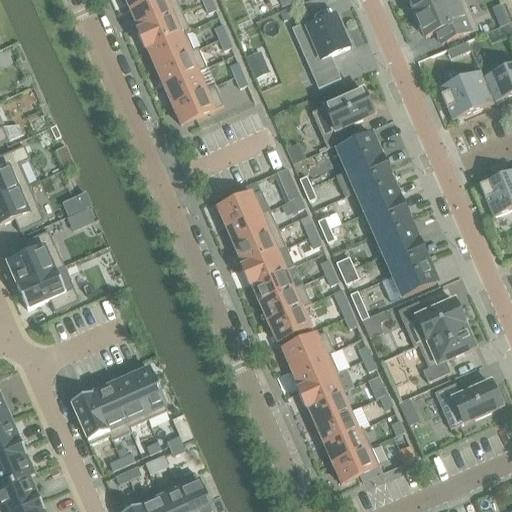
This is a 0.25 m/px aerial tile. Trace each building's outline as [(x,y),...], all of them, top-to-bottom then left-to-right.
[(123,0),(131,15),(165,0),(164,0),(123,0)] [(165,0),(131,15),(139,34),(182,15),(175,0),(165,0)] [(277,0),(281,7),(281,10),(304,0),(277,0)] [(407,0),(410,5),(407,6),(412,19),(455,0),(407,0)] [(475,32),(461,0),(455,0),(412,19),(418,32),(421,31),(425,40),(437,35),(442,46),(475,32)] [(211,2),(204,5),(209,16),(216,13),(211,2)] [(293,11),(281,16),(284,23),(296,18),(293,11)] [(182,15),(139,34),(138,35),(146,54),(147,53),(186,37),(190,35),(182,15)] [(306,25),(292,31),(318,92),(341,82),(331,59),(349,51),(335,18),(308,30),(306,25)] [(215,31),(220,43),(227,40),(222,29),(215,31)] [(511,43),(511,33),(503,38),(506,46),(511,43)] [(186,37),(147,53),(155,71),(193,55),(193,53),(186,37)] [(227,40),(220,43),(225,54),(231,51),(227,40)] [(478,59),(474,50),(462,55),(465,64),(478,59)] [(193,55),(155,71),(164,90),(197,76),(206,72),(197,52),(193,53),(193,55)] [(256,82),(270,75),(260,54),(246,60),(256,82)] [(231,69),(236,80),(242,77),(238,66),(231,69)] [(511,68),(483,81),(494,106),(511,98),(511,68)] [(481,74),(438,92),(452,124),(494,106),(483,81),(481,74)] [(197,76),(164,90),(172,108),(204,94),(204,93),(197,76)] [(242,77),(236,80),(240,92),(247,89),(242,77)] [(204,94),(172,108),(180,128),(222,110),(213,89),(204,93),(204,94)] [(362,94),(312,116),(323,141),(328,152),(349,143),(344,131),(373,118),(362,94)] [(19,128),(3,131),(9,143),(9,144),(23,138),(19,128)] [(50,131),(56,143),(61,140),(56,129),(50,131)] [(0,147),(9,143),(3,131),(0,131),(0,147)] [(372,136),(337,152),(346,174),(382,158),(372,136)] [(0,201),(29,189),(13,154),(0,159),(0,201)] [(382,158),(346,174),(356,195),(391,179),(382,158)] [(511,174),(488,185),(479,189),(493,221),(511,213),(511,174)] [(300,181),(305,192),(312,189),(307,178),(300,181)] [(356,195),(365,215),(400,200),(391,179),(356,195)] [(258,186),(230,198),(233,206),(252,198),(261,194),(258,186)] [(29,189),(0,201),(0,228),(14,223),(20,235),(44,224),(29,189)] [(287,193),(292,203),(300,200),(295,189),(287,193)] [(305,192),(309,203),(317,200),(312,189),(305,192)] [(218,213),(226,232),(261,216),(252,198),(233,206),(218,213)] [(300,200),(292,203),(297,215),(305,211),(300,200)] [(365,215),(374,236),(409,221),(400,200),(365,215)] [(89,212),(67,221),(70,229),(92,220),(89,212)] [(226,232),(225,233),(226,234),(227,233),(235,251),(278,232),(270,213),(261,216),(226,232)] [(318,223),(323,234),(330,231),(325,220),(318,223)] [(383,257),(419,242),(409,221),(374,236),(383,257)] [(304,230),(309,241),(317,237),(312,226),(304,230)] [(323,234),(328,245),(335,242),(330,231),(323,234)] [(235,251),(233,251),(235,252),(243,269),(242,270),(286,251),(278,232),(235,251)] [(30,257),(8,267),(17,289),(17,290),(64,269),(49,234),(24,245),(30,257)] [(317,237),(309,241),(314,252),(322,248),(317,237)] [(392,278),(428,262),(419,242),(383,257),(392,278)] [(286,251),(242,270),(250,289),(251,289),(286,274),(278,256),(287,252),(286,251)] [(337,265),(341,276),(349,272),(344,261),(337,265)] [(392,278),(402,299),(437,283),(428,262),(392,278)] [(320,267),(325,279),(334,275),(329,264),(320,267)] [(64,269),(17,290),(28,313),(50,303),(55,315),(80,304),(64,269)] [(341,276),(346,287),(353,283),(349,272),(341,276)] [(286,274),(251,289),(259,307),(258,307),(258,308),(260,308),(303,289),(302,287),(294,291),(286,274)] [(334,275),(325,279),(330,290),(338,286),(334,275)] [(303,289),(260,308),(267,325),(266,326),(267,327),(268,327),(303,311),(311,308),(303,289)] [(351,296),(355,307),(363,304),(358,293),(351,296)] [(419,306),(399,315),(404,326),(414,350),(465,327),(455,304),(425,317),(419,306)] [(339,310),(344,321),(352,318),(347,306),(339,310)] [(303,311),(268,327),(276,346),(311,330),(303,311)] [(352,318),(344,321),(349,333),(357,329),(352,318)] [(465,327),(414,350),(415,351),(419,349),(429,372),(423,374),(428,386),(451,376),(445,364),(449,363),(476,351),(465,327)] [(282,354),(291,374),(335,354),(326,335),(282,354)] [(358,353),(363,364),(372,361),(367,350),(358,353)] [(291,374),(290,374),(291,375),(299,392),(298,393),(339,375),(331,357),(335,355),(335,354),(291,374)] [(372,361),(363,364),(368,376),(376,372),(372,361)] [(149,372),(130,381),(148,423),(168,414),(149,372)] [(339,375),(298,393),(306,412),(343,396),(335,378),(339,375)] [(130,381),(111,389),(131,436),(132,435),(130,431),(148,423),(130,381)] [(456,387),(435,396),(450,433),(461,428),(462,428),(503,410),(492,386),(461,399),(456,387)] [(375,391),(380,402),(388,398),(383,387),(375,391)] [(111,389),(92,397),(113,444),(131,436),(111,389)] [(343,396),(306,412),(308,412),(316,429),(315,431),(351,415),(343,396)] [(92,397),(71,406),(90,449),(110,440),(112,444),(113,444),(92,397)] [(0,429),(12,425),(0,398),(0,429)] [(388,398),(380,402),(385,413),(393,409),(388,398)] [(410,403),(399,407),(403,416),(414,411),(410,403)] [(351,415),(315,431),(316,431),(324,448),(323,450),(324,449),(364,432),(363,430),(359,432),(351,415)] [(391,428),(397,440),(404,436),(399,424),(391,428)] [(12,425),(0,429),(0,460),(23,450),(19,441),(12,425)] [(364,432),(324,449),(332,467),(331,468),(333,468),(372,450),(364,432)] [(404,436),(397,440),(401,450),(409,447),(404,436)] [(179,440),(168,445),(171,452),(182,447),(179,440)] [(158,446),(147,451),(150,458),(161,453),(158,446)] [(185,455),(182,447),(171,452),(174,460),(185,455)] [(399,454),(405,468),(416,463),(410,449),(399,454)] [(23,450),(0,460),(0,492),(35,477),(27,459),(23,450)] [(372,450),(333,468),(341,487),(380,469),(372,450)] [(135,465),(132,457),(121,462),(124,470),(135,465)] [(167,466),(164,459),(153,464),(156,471),(167,466)] [(113,475),(124,470),(121,462),(110,467),(113,475)] [(137,470),(126,475),(130,483),(141,478),(137,470)] [(119,488),(130,483),(126,475),(115,480),(119,488)] [(210,511),(195,476),(174,485),(186,511),(210,511)] [(35,477),(0,492),(0,511),(25,511),(41,505),(37,496),(36,496),(29,480),(35,478),(35,477)] [(186,511),(174,485),(156,493),(164,511),(186,511)] [(159,501),(141,509),(142,511),(164,511),(156,493),(159,501)]
